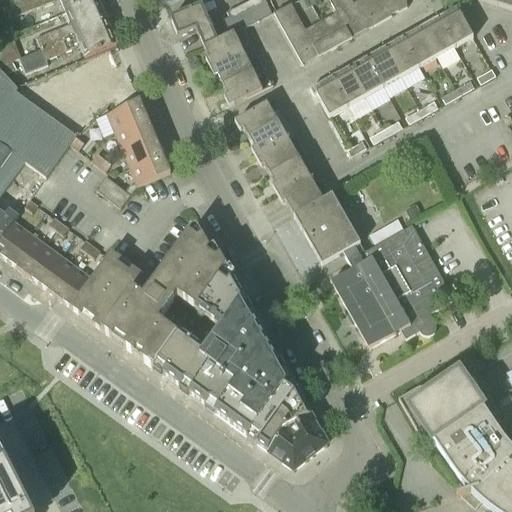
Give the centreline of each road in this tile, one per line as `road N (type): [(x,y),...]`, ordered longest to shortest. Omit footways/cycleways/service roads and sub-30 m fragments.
road 1 (residential): [(318,511),(351,466),(354,435),(196,152),(131,0)]
road 2 (residential): [(309,511),(0,293)]
